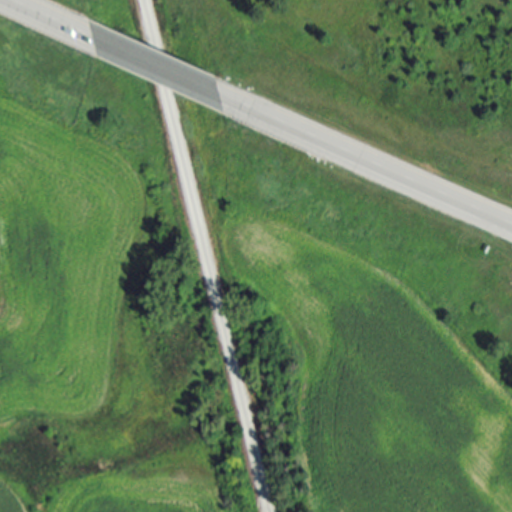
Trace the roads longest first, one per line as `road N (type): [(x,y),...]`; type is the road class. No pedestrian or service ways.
road 1 (motorway): [(246,106),(511,222)]
road 2 (motorway): [(59,22),(246,106)]
